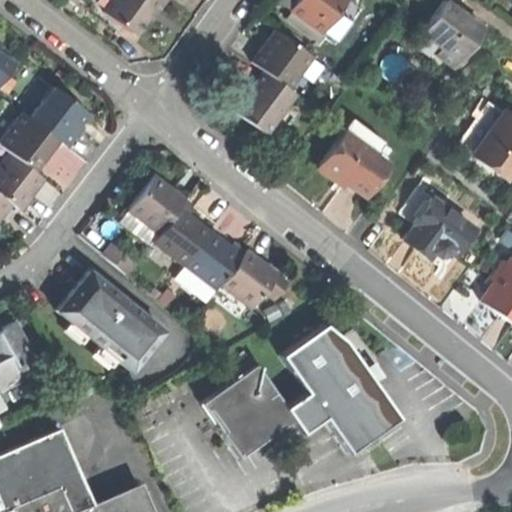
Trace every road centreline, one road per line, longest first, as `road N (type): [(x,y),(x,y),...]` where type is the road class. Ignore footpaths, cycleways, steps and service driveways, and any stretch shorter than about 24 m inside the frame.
road 1 (residential): [(152,100),(511,406)]
road 2 (residential): [(152,100),(37,251),(0,278)]
road 3 (unclassified): [(511,482),(424,486),(336,511)]
road 4 (residential): [(19,0),(152,100)]
road 5 (residential): [(152,100),(230,0)]
